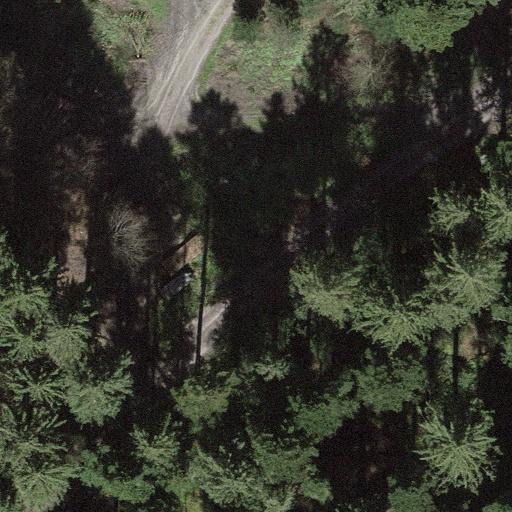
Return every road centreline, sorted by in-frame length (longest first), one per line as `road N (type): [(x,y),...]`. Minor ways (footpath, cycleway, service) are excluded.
road 1 (track): [(64,511),(289,256),(438,144),(511,100)]
road 2 (track): [(139,419),(131,341),(140,160)]
road 3 (track): [(140,160),(223,0)]
road 4 (track): [(140,160),(105,0)]
road 5 (track): [(0,217),(140,160)]
